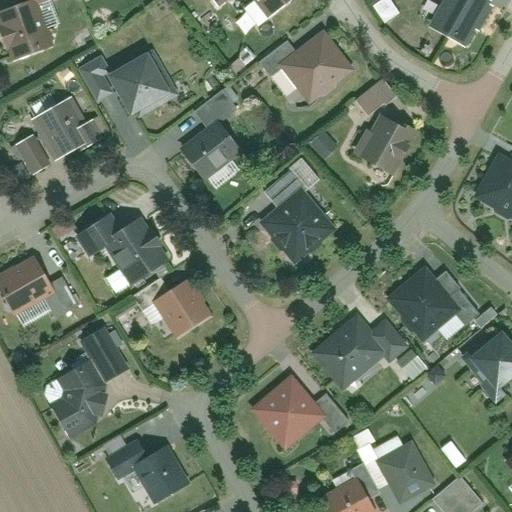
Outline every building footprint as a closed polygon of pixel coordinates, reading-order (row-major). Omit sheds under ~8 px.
[(17,71),(56,59),(42,14),(62,7),(59,0),(28,0),(31,10),(0,20),(17,71)] [(219,0),(231,16),(252,0),(258,0),(279,29),(314,4),(311,0),(219,0)] [(464,43),(486,3),(480,0),(447,0),(433,26),(464,43)] [(354,74),(324,35),(299,54),(290,41),(262,61),(295,105),(304,98),(310,107),(354,74)] [(184,103),(161,53),(124,70),(118,58),(92,71),(109,107),(128,98),(140,124),(184,103)] [(394,83),(368,103),(380,119),(406,99),(394,83)] [(251,151),(229,118),(246,107),(232,86),(200,108),(212,127),(184,145),(208,180),(251,151)] [(56,103),(29,115),(47,157),(73,146),(81,164),(95,158),(83,131),(71,136),(56,103)] [(429,141),(393,119),(367,161),(403,183),(429,141)] [(328,157),(341,147),(329,133),(317,143),(328,157)] [(511,154),(508,153),(479,212),(511,228),(511,154)] [(289,219),(274,229),(305,271),(352,238),(308,178),(276,201),(289,219)] [(106,222),(75,241),(93,272),(108,263),(128,297),(166,275),(136,225),(115,238),(106,222)] [(42,261),(2,281),(24,324),(53,310),(61,326),(83,315),(68,286),(58,291),(42,261)] [(435,272),(394,302),(426,345),(466,315),(435,272)] [(186,348),(220,325),(194,287),(160,310),(186,348)] [(359,312),(311,351),(346,396),(385,365),(400,384),(422,367),(385,321),(373,330),(359,312)] [(511,355),(511,351),(484,315),(448,343),(478,382),(511,355)] [(135,386),(108,339),(83,353),(92,367),(59,386),(67,401),(53,409),(74,445),(117,420),(107,403),(135,386)] [(308,378),(264,409),(296,453),(334,425),(344,439),(362,426),(344,400),(331,410),(308,378)] [(400,502),(432,484),(411,446),(379,463),(400,502)] [(143,448),(106,465),(118,490),(136,481),(151,511),(176,511),(198,502),(176,454),(151,465),(143,448)] [(384,511),(369,480),(328,500),(333,511),(384,511)] [(444,511),(488,511),(471,488),(442,509),(444,511)] [(511,509),(511,488),(499,498),(510,511),(511,509)]
